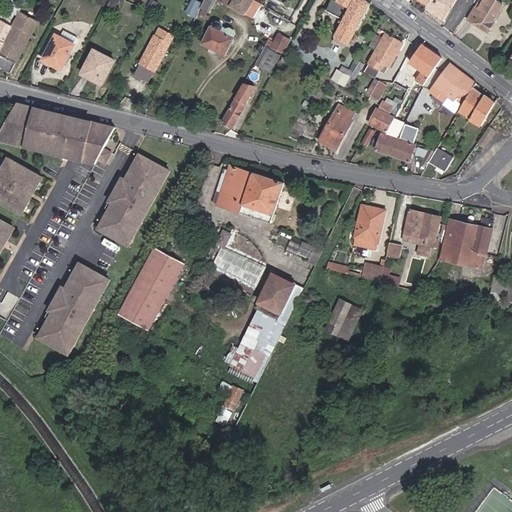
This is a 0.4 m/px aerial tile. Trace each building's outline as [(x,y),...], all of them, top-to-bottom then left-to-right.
[(110,0),(108,5),(114,9),(118,0),(110,0)] [(213,0),(203,0),(200,6),(204,8),(208,10),(213,0)] [(231,0),(230,4),(251,15),(258,2),(255,0),(231,0)] [(329,0),(324,10),(343,20),(334,37),(348,44),(370,3),(365,0),(329,0)] [(456,0),(430,0),(429,4),(427,7),(446,18),(456,0)] [(503,4),(496,0),(483,0),(478,8),(475,7),(468,18),(489,31),(494,23),(492,22),(503,4)] [(12,26),(19,14),(7,7),(0,20),(12,26)] [(37,22),(20,12),(19,14),(12,26),(0,49),(0,65),(11,70),(37,22)] [(0,49),(12,26),(0,20),(0,49)] [(224,53),(235,34),(233,29),(229,27),(225,29),(223,27),(221,23),(218,21),(213,22),(203,42),(224,53)] [(163,28),(159,36),(171,41),(175,35),(163,28)] [(285,51),(293,36),(280,30),(272,44),(285,51)] [(385,62),(390,65),(404,40),(387,31),(370,62),(382,68),(385,62)] [(62,68),(75,44),(56,34),(43,59),(62,68)] [(171,41),(159,36),(156,34),(142,62),(156,71),(171,41)] [(443,58),(424,44),(411,62),(423,70),(416,80),(424,86),(443,58)] [(282,53),(267,45),(257,63),(272,71),(282,53)] [(102,82),(114,60),(95,49),(83,72),(102,82)] [(285,51),(280,59),(286,62),(290,54),(285,51)] [(386,71),(390,65),(385,62),(382,68),(386,71)] [(459,68),(451,63),(434,84),(430,90),(444,102),(449,95),(455,99),(461,91),(468,96),(473,88),(476,82),(459,68)] [(350,77),(352,73),(342,68),(340,72),(350,77)] [(346,84),(350,77),(340,72),(338,70),(334,78),(346,84)] [(402,70),(396,81),(409,89),(413,80),(408,77),(409,74),(402,70)] [(232,125),(246,103),(247,104),(257,86),(246,83),(224,121),(232,125)] [(366,94),(369,96),(375,86),(372,85),(366,94)] [(375,86),(369,96),(375,99),(380,90),(375,86)] [(468,96),(463,105),(461,109),(472,116),(471,119),(482,126),(496,102),(473,88),(468,96)] [(461,91),(455,99),(463,105),(468,96),(461,91)] [(379,108),(375,115),(371,123),(388,132),(394,119),(395,117),(389,114),(393,105),(397,107),(400,101),(396,99),(394,103),(388,100),(386,103),(384,102),(380,109),(379,108)] [(354,113),(340,105),(321,140),(337,149),(352,120),(350,119),(354,113)] [(55,113),(27,106),(26,109),(15,107),(0,133),(0,136),(11,139),(10,143),(25,146),(26,143),(33,144),(32,148),(58,154),(59,151),(67,152),(68,150),(71,139),(74,140),(78,122),(54,116),(55,113)] [(472,116),(461,109),(459,112),(471,119),(472,116)] [(95,122),(55,113),(54,116),(78,122),(74,140),(71,139),(68,150),(67,152),(59,151),(58,154),(81,160),(82,159),(81,158),(84,153),(97,160),(103,148),(90,141),(95,122)] [(400,137),(405,124),(394,119),(388,132),(387,133),(400,137)] [(103,148),(115,127),(95,122),(90,141),(103,148)] [(419,128),(405,124),(400,137),(414,142),(416,138),(419,128)] [(488,129),(483,137),(490,143),(496,135),(488,129)] [(367,146),(376,131),(369,130),(362,143),(367,146)] [(382,133),(377,149),(410,160),(415,145),(382,133)] [(490,143),(483,137),(477,145),(485,150),(490,143)] [(437,150),(433,148),(425,161),(429,163),(431,161),(437,150)] [(438,149),(437,150),(431,161),(439,165),(440,164),(448,169),(454,158),(438,149)] [(93,167),(97,160),(84,153),(81,158),(82,159),(81,160),(93,167)] [(134,238),(155,201),(151,199),(155,193),(158,196),(168,177),(165,175),(169,168),(144,154),(140,161),(136,159),(126,178),(129,180),(123,190),(117,187),(109,201),(112,203),(102,221),(107,223),(103,230),(127,243),(131,236),(134,238)] [(43,177),(8,157),(0,171),(0,201),(22,214),(31,198),(29,197),(32,192),(34,193),(43,177)] [(253,175),(228,166),(214,204),(270,224),(284,184),(254,173),(253,175)] [(385,211),(362,206),(356,237),(378,242),(385,211)] [(440,218),(409,211),(403,241),(419,245),(431,248),(433,248),(440,218)] [(0,255),(0,254),(0,247),(5,239),(8,241),(12,234),(8,232),(12,225),(0,218),(0,255)] [(441,259),(451,262),(482,269),(485,253),(487,253),(492,230),(450,220),(441,259)] [(231,234),(223,230),(217,243),(224,247),(231,234)] [(315,248),(302,242),(297,252),(310,259),(315,248)] [(398,260),(401,246),(388,243),(384,256),(398,260)] [(429,257),(431,248),(419,245),(417,254),(429,257)] [(189,264),(156,246),(120,312),(153,330),(189,264)] [(380,259),(378,266),(371,264),(367,279),(378,282),(383,260),(380,259)] [(74,347),(95,310),(91,308),(95,302),(98,304),(108,285),(105,284),(109,277),(84,263),(80,270),(77,268),(66,287),(69,288),(63,299),(57,296),(49,310),(52,311),(42,330),(47,332),(43,339),(67,352),(71,345),(74,347)] [(347,274),(348,268),(328,263),(326,269),(347,274)] [(367,279),(371,264),(365,263),(361,277),(367,279)] [(273,273),(259,302),(281,313),(278,319),(287,323),(303,288),(273,273)] [(504,302),(510,279),(496,276),(491,298),(504,302)] [(320,299),(303,291),(296,308),(313,315),(320,299)] [(362,310),(340,301),(327,330),(349,339),(362,310)] [(278,319),(281,313),(259,302),(256,308),(278,319)] [(227,399),(237,404),(243,391),(233,386),(227,399)] [(228,421),(237,404),(227,399),(218,416),(228,421)]
